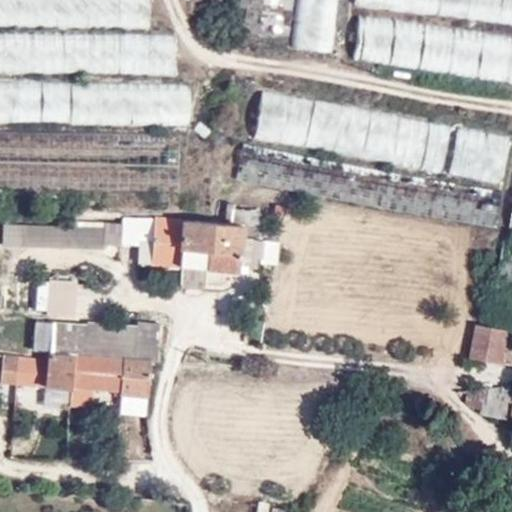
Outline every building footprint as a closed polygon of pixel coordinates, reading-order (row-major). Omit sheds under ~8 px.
[(0,0),(0,29),(145,32),(145,0),(0,0)] [(285,43),(290,0),(232,0),(229,34),(285,43)] [(326,51),(332,0),(295,0),(289,47),(326,51)] [(511,0),(353,0),(353,4),(511,25),(511,0)] [(511,87),(511,39),(353,14),(350,61),(511,87)] [(0,70),(171,75),(171,33),(145,32),(0,29),(0,70)] [(0,83),(0,121),(184,122),(185,87),(0,83)] [(511,144),(511,140),(258,89),(248,134),(504,185),(511,144)] [(0,189),(179,193),(180,132),(0,129),(0,189)] [(500,190),(243,140),(237,178),(276,186),(494,225),(500,190)] [(148,247),(147,265),(241,271),(242,263),(259,264),(261,213),(235,212),(234,227),(158,222),(157,246),(148,247)] [(511,237),(511,228),(504,227),(502,235),(511,237)] [(511,237),(502,235),(494,289),(511,291),(511,237)] [(35,280),(34,313),(75,315),(76,281),(35,280)] [(113,353),(148,356),(153,357),(156,319),(135,317),(134,326),(115,324),(113,353)] [(88,322),(83,351),(113,353),(115,324),(88,322)] [(467,360),(499,364),(486,330),(471,328),(467,360)] [(499,364),(503,332),(486,330),(499,364)] [(113,353),(83,351),(50,349),(49,354),(2,347),(0,366),(0,378),(70,386),(71,380),(118,384),(118,392),(144,393),(148,356),(113,353)] [(507,387),(488,388),(489,403),(508,402),(507,387)] [(358,511),(324,498),(318,511),(358,511)]
